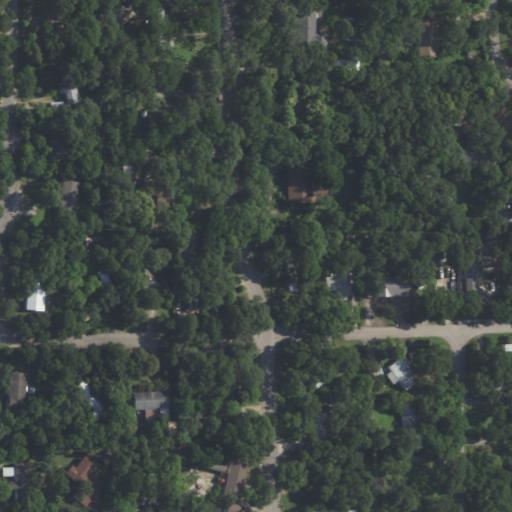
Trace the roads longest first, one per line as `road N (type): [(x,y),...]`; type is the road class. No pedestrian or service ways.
road 1 (residential): [(228,0),(234,237),(270,335),(275,511)]
road 2 (residential): [(511,330),(129,339),(0,330)]
road 3 (residential): [(8,0),(3,119),(12,195),(0,262)]
road 4 (residential): [(457,332),(458,511)]
